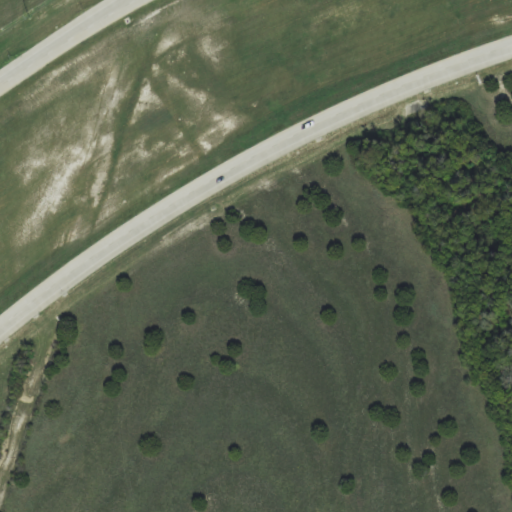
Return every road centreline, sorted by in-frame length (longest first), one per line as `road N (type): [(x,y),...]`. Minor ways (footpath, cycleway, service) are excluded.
road 1 (trunk): [(0,330),(136,228),(259,155),(511,44)]
road 2 (trunk): [(132,0),(0,83)]
